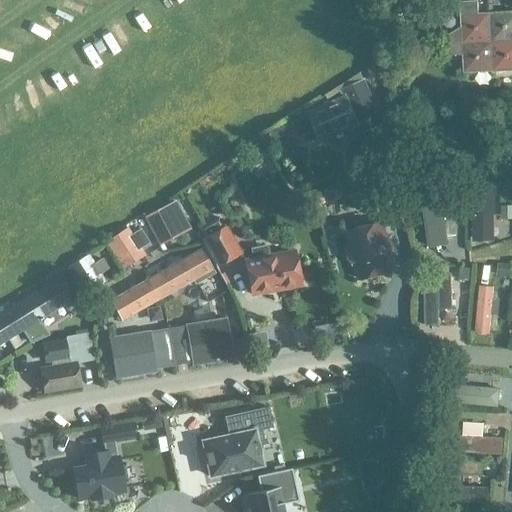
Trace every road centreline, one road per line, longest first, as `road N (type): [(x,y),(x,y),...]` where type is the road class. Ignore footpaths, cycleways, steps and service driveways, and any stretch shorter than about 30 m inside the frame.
road 1 (residential): [(9,415),(402,353)]
road 2 (track): [(0,84),(122,0),(33,0),(0,24)]
